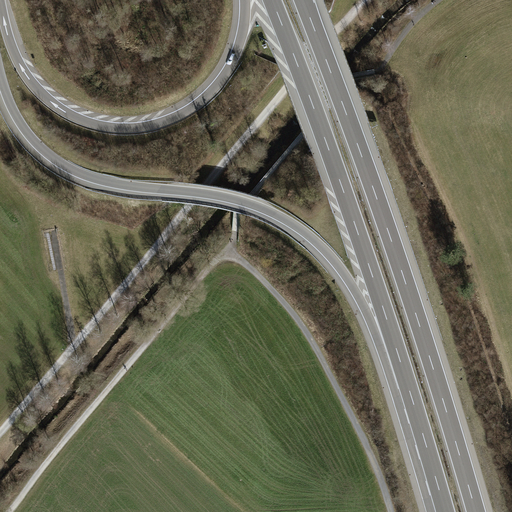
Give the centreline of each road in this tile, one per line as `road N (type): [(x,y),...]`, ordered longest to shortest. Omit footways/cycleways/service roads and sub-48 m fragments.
road 1 (track): [(9,511),(229,249),(236,213),(250,196),(354,78),(381,68),(439,0)]
road 2 (motorway): [(0,75),(23,129),(75,173),(247,203),(307,235),(353,288),(413,402)]
road 3 (track): [(367,0),(0,433)]
road 4 (motorway): [(475,511),(408,290),(303,0)]
road 5 (motorway): [(272,0),(413,402)]
road 6 (motorway): [(244,0),(238,46),(208,93),(173,117),(131,127),(77,117),(39,90),(13,49),(1,0)]
road 7 (track): [(229,249),(314,344),(390,511)]
road 8 (track): [(511,397),(407,114)]
